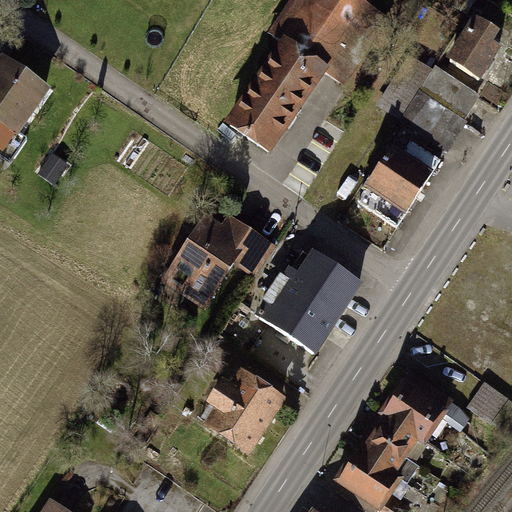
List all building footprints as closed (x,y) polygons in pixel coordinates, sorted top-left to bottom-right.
[(376,0),(294,0),(272,31),(295,47),(244,120),(288,151),(343,74),(349,78),(395,13),(376,0)] [(511,36),(484,17),(456,58),(498,86),(511,66),(511,36)] [(65,91),(12,54),(0,71),(0,145),(19,158),(65,91)] [(378,106),(407,126),(442,76),(412,56),(378,106)] [(416,127),(365,202),(406,230),(458,155),(416,127)] [(258,246),(211,214),(157,292),(205,324),(258,246)] [(302,355),(355,278),(305,244),(252,321),(302,355)] [(206,414),(260,452),(296,399),(242,362),(206,414)] [(384,511),(458,404),(400,364),(325,473),(381,511),(384,511)] [(511,431),(511,402),(479,382),(465,403),(511,433),(511,431)] [(77,511),(56,497),(45,511),(77,511)]
